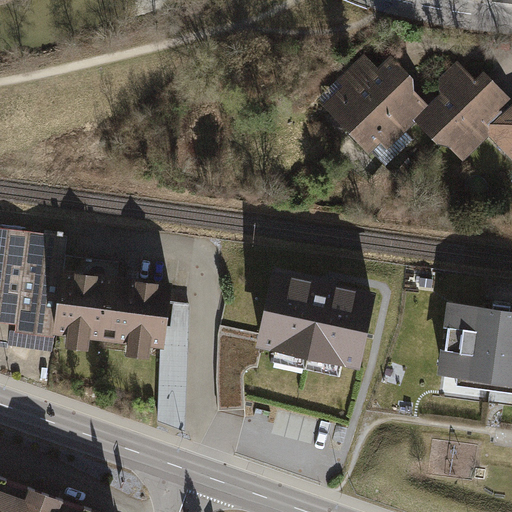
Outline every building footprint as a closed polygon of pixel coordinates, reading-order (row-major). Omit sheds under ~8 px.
[(417,121),(430,110),(413,92),(412,79),(377,44),(317,103),(383,171),(415,140),(407,132),(417,121)] [(490,135),(511,113),(511,99),(486,73),(476,82),(456,61),(437,79),(440,99),(430,110),(417,121),(459,165),(490,135)] [(511,113),(490,135),(511,158),(511,113)] [(67,237),(0,229),(0,323),(18,326),(17,333),(54,337),(62,272),(67,237)] [(62,272),(54,337),(164,351),(172,285),(62,272)] [(327,283),(273,272),(260,334),(257,350),(262,351),(361,372),(377,293),(327,283)] [(511,306),(502,305),(493,304),(492,309),(448,303),(445,329),(449,330),(446,352),(442,351),(438,376),(457,379),(456,386),(511,393),(511,306)] [(215,376),(218,412),(231,411),(245,409),(243,381),(245,374),(249,369),(259,370),(262,351),(257,350),(260,334),(219,326),(217,338),(215,376)] [(40,511),(47,496),(0,477),(0,511),(40,511)] [(90,511),(47,496),(40,511),(90,511)]
